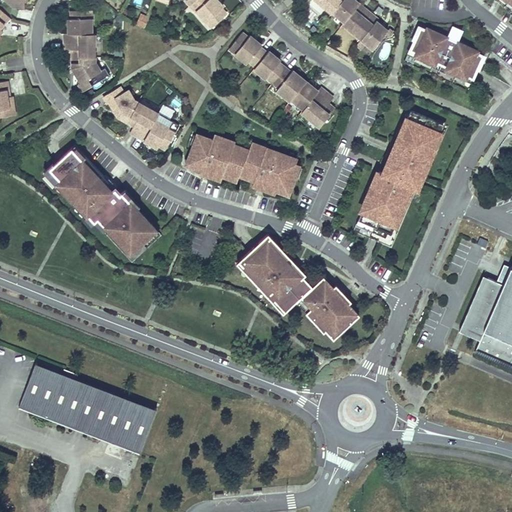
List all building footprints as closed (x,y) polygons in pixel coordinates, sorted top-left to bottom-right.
[(195,0),(190,5),(195,11),(196,10),(206,22),(210,18),(215,24),(226,14),(221,8),(223,6),(217,0),(195,0)] [(316,0),(332,13),(333,11),(341,1),(339,0),(316,0)] [(359,4),(354,0),(339,0),(341,1),(333,11),(345,21),(356,7),(359,4)] [(356,7),(345,21),(363,36),(372,25),(366,20),(371,14),(365,9),(362,12),(356,7)] [(0,28),(10,17),(0,8),(0,35),(0,28)] [(69,34),(64,33),(64,41),(80,41),(80,33),(91,33),(91,18),(86,18),(86,10),(78,10),(71,10),(71,19),(69,19),(69,34)] [(361,38),(373,48),(387,31),(376,21),(377,19),(371,14),(366,20),(372,25),(363,36),(361,38)] [(206,22),(211,27),(215,24),(210,18),(206,22)] [(345,21),(343,24),(361,38),(363,36),(345,21)] [(435,33),(420,27),(404,62),(467,90),(477,68),(482,71),(488,58),(468,48),(469,47),(456,41),(455,40),(450,52),(444,49),(446,46),(447,46),(451,38),(449,37),(436,31),(435,33)] [(461,31),(453,27),(449,37),(451,38),(447,46),(446,46),(444,49),(450,52),(455,40),(456,41),(461,31)] [(242,32),(233,44),(239,49),(235,53),(247,62),(249,60),(256,66),(267,53),(260,47),(261,45),(249,35),(248,37),(242,32)] [(80,41),(64,41),(64,50),(77,50),(76,55),(80,55),(80,57),(95,57),(94,33),(91,33),(80,33),(80,41)] [(229,48),(235,53),(239,49),(233,44),(229,48)] [(256,66),(254,68),(266,78),(266,77),(272,82),(284,67),(279,62),(280,60),(268,51),(267,53),(256,66)] [(72,55),(72,67),(75,71),(76,71),(82,81),(79,83),(83,90),(100,80),(96,74),(100,71),(95,62),(95,57),(80,57),(80,55),(76,55),(72,55)] [(291,72),(284,67),(272,82),(278,87),(286,93),(284,95),(290,100),(304,83),(300,79),(299,81),(297,79),(299,76),(292,70),(291,72)] [(0,116),(15,115),(13,96),(10,96),(7,96),(7,89),(9,89),(8,81),(0,81),(0,116)] [(304,83),(290,100),(302,110),(311,99),(317,104),(326,92),(320,87),(317,90),(306,81),(304,83)] [(120,86),(103,96),(108,103),(111,102),(117,112),(116,113),(118,117),(129,123),(131,119),(133,116),(131,115),(138,102),(134,100),(128,91),(124,93),(120,86)] [(278,87),(276,89),(284,95),(286,93),(278,87)] [(302,110),(302,111),(320,126),(331,112),(325,107),(328,103),(333,98),(326,92),(317,104),(311,99),(302,110)] [(493,97),(488,93),(480,103),(485,107),(493,97)] [(159,113),(138,102),(131,115),(133,116),(131,119),(136,122),(133,126),(141,130),(145,122),(152,126),(155,120),(159,113)] [(328,103),(325,107),(331,112),(334,108),(328,103)] [(163,104),(159,111),(171,117),(175,110),(163,104)] [(364,205),(353,231),(392,247),(417,187),(417,186),(411,183),(417,170),(423,172),(427,174),(448,126),(406,108),(385,156),(389,166),(386,173),(379,170),(364,205)] [(141,130),(147,134),(162,142),(163,140),(169,143),(173,136),(166,132),(169,127),(155,120),(152,126),(145,122),(141,130)] [(175,131),(169,127),(166,132),(173,136),(175,131)] [(274,189),(289,194),(295,176),(294,175),(297,166),(298,165),(293,163),(285,160),(286,155),(265,147),(262,153),(249,148),(249,149),(247,154),(232,149),(234,144),(235,141),(222,136),(221,140),(213,137),(212,140),(199,135),(198,137),(195,145),(194,145),(193,145),(187,164),(201,169),(202,168),(223,175),(237,181),(239,175),(254,180),(274,187),(274,189)] [(265,147),(251,142),(249,148),(262,153),(265,147)] [(75,144),(44,173),(85,217),(88,214),(132,262),(161,235),(137,208),(122,192),(120,194),(115,188),(112,191),(106,183),(109,180),(75,144)] [(249,149),(234,144),(232,149),(247,154),(249,149)] [(295,158),(286,155),(285,160),(293,163),(295,158)] [(385,156),(379,170),(386,173),(389,166),(385,156)] [(298,177),(302,168),(297,166),(294,175),(295,176),(298,177)] [(201,169),(200,172),(221,180),(223,175),(202,168),(201,169)] [(411,183),(417,186),(423,172),(417,170),(411,183)] [(115,188),(109,180),(106,183),(112,191),(115,188)] [(252,185),(272,192),(274,189),(274,187),(254,180),(252,185)] [(140,205),(125,189),(122,192),(137,208),(140,205)] [(344,328),(359,315),(348,303),(347,304),(332,288),(321,277),(311,287),(302,277),(295,270),(285,259),(286,259),(279,250),(281,248),(267,233),(242,257),(241,257),(246,262),(243,264),(261,283),(261,282),(270,292),(269,293),(269,294),(274,299),(279,294),(290,305),(296,300),(301,295),(312,307),(307,311),(312,317),(313,318),(314,316),(326,329),(331,334),(341,324),(344,328)] [(290,255),(282,247),(281,248),(279,250),(286,259),(285,259),(295,270),(298,267),(289,256),(290,255)] [(241,257),(235,262),(267,296),(269,294),(269,293),(270,292),(261,282),(261,283),(243,264),(246,262),(241,257),(242,257),(241,257)] [(479,341),(474,353),(511,369),(511,265),(511,269),(510,268),(503,285),(497,283),(487,279),(465,329),(481,336),(479,341)] [(510,268),(504,265),(497,283),(503,285),(510,268)] [(305,274),(298,267),(295,270),(302,277),(305,274)] [(487,279),(483,277),(458,332),(479,341),(481,336),(465,329),(487,279)] [(351,301),(336,285),(332,288),(347,304),(348,303),(351,301)] [(279,294),(274,299),(284,310),(290,305),(279,294)] [(301,295),(296,300),(307,311),(312,307),(301,295)] [(312,317),(310,320),(322,333),(326,329),(314,316),(313,318),(312,317)] [(331,334),(335,339),(345,329),(344,328),(341,324),(331,334)] [(35,362),(18,407),(20,408),(21,406),(137,451),(137,453),(139,454),(156,409),(154,409),(153,412),(36,367),(37,363),(35,362)] [(154,409),(37,363),(36,367),(153,412),(154,409)] [(21,406),(20,408),(137,453),(137,451),(21,406)]
